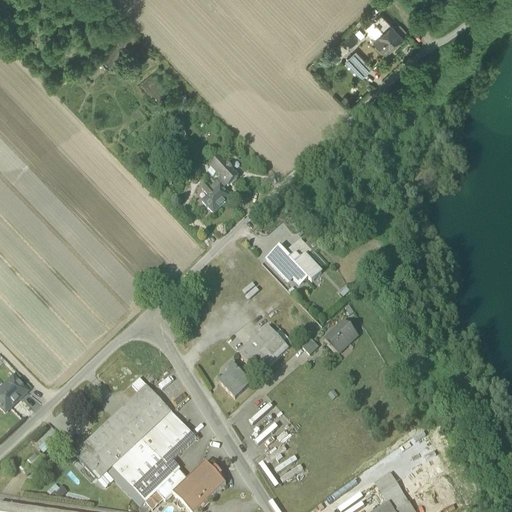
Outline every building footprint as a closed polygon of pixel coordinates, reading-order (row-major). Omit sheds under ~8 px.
[(378,27),(386,20),(381,14),(373,22),(378,27)] [(378,27),(383,33),(391,25),(386,20),(378,27)] [(378,27),(373,22),(366,29),(376,40),(383,33),(378,27)] [(373,42),(386,55),(403,38),(396,30),(391,25),(383,33),(376,40),(373,42)] [(396,30),(403,38),(407,34),(399,26),(396,30)] [(98,62),(107,71),(110,69),(109,68),(138,40),(130,31),(98,62)] [(346,63),(361,78),(371,69),(355,52),(345,62),(346,63)] [(361,78),(346,63),(344,65),(359,81),(361,78)] [(221,179),(217,183),(223,189),(227,186),(228,188),(230,186),(232,187),(237,182),(236,181),(238,179),(231,171),(232,170),(228,165),(227,167),(220,159),(210,168),(211,169),(207,172),(212,178),(216,175),(221,179)] [(232,199),(223,189),(217,183),(211,189),(207,185),(202,190),(208,197),(202,203),(213,216),(232,199)] [(232,199),(239,207),(248,199),(240,191),(232,199)] [(169,197),(177,206),(181,202),(173,193),(169,197)] [(304,247),(311,253),(306,258),(308,260),(314,254),(319,249),(312,239),(304,247)] [(305,257),(306,258),(311,253),(304,247),(300,242),(295,248),(304,258),(305,257)] [(291,279),(299,287),(307,280),(311,284),(321,275),(319,272),(308,260),(306,258),(305,257),(304,258),(295,248),(290,253),(295,258),(291,262),(300,271),(291,279)] [(266,261),(287,284),(291,279),(300,271),(291,262),(279,249),(266,261)] [(325,266),(314,254),(308,260),(319,272),(325,266)] [(324,341),(337,355),(347,346),(348,348),(358,338),(343,323),(334,332),(335,333),(331,336),(330,336),(324,341)] [(238,356),(259,378),(288,351),(281,342),(268,328),(238,356)] [(281,342),(288,351),(293,346),(285,338),(281,342)] [(301,349),(309,358),(318,349),(310,341),(301,349)] [(347,346),(337,355),(339,356),(348,348),(347,346)] [(219,384),(235,401),(251,386),(232,366),(225,372),(228,375),(219,384)] [(13,379),(7,384),(13,391),(19,386),(13,379)] [(0,409),(5,415),(19,401),(11,393),(13,391),(7,384),(0,391),(0,409)] [(19,401),(20,402),(27,395),(19,386),(13,391),(11,393),(19,401)] [(108,473),(112,469),(141,442),(171,414),(146,387),(83,446),(108,473)] [(171,414),(141,442),(174,477),(179,472),(178,472),(180,471),(172,462),(195,440),(171,414)] [(42,439),(55,453),(66,442),(53,428),(42,439)] [(175,477),(174,477),(141,442),(112,469),(145,505),(156,494),(175,477)] [(74,455),(98,482),(106,475),(108,473),(83,446),(74,455)] [(19,470),(26,478),(45,460),(38,453),(19,470)] [(172,496),(187,511),(198,511),(226,486),(205,464),(187,481),(172,496)] [(163,501),(165,503),(172,496),(187,481),(179,472),(174,477),(175,477),(156,494),(163,501)] [(113,482),(106,475),(98,482),(105,489),(113,482)] [(377,487),(389,506),(378,511),(413,511),(404,496),(392,478),(377,487)] [(60,484),(52,491),(59,498),(66,492),(60,484)] [(151,511),(163,501),(156,494),(145,505),(151,511)]
